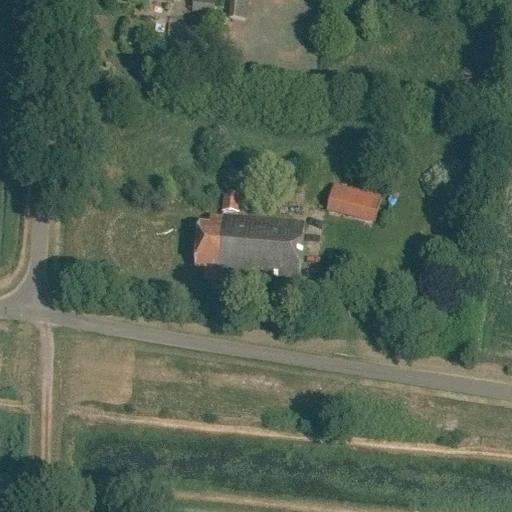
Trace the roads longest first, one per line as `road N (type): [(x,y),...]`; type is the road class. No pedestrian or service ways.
road 1 (unclassified): [(511,395),(32,313)]
road 2 (unclassified): [(32,313),(55,0)]
road 3 (track): [(48,315),(44,511)]
